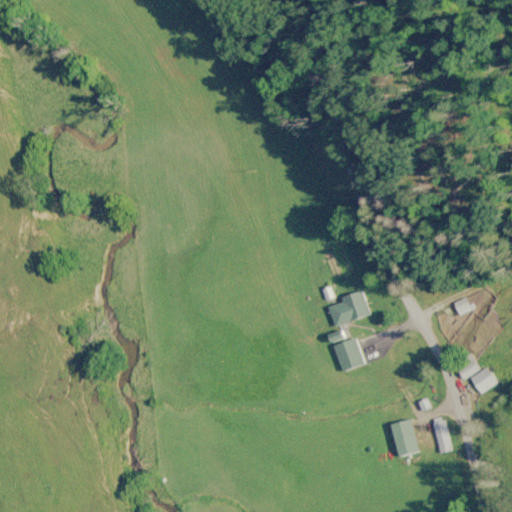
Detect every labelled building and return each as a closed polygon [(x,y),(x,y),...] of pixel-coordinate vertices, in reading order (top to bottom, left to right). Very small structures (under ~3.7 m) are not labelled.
[(372,312),(363,290),(330,304),(339,326),(372,312)] [(473,307),(467,296),(455,302),(460,313),(473,307)] [(355,338),(335,343),(341,366),(361,361),(355,338)] [(487,365),(482,368),(475,356),(459,365),(476,393),(497,381),(487,365)] [(431,418),(438,452),(450,450),(443,415),(431,418)] [(390,423),(400,456),(423,450),(413,416),(390,423)]
